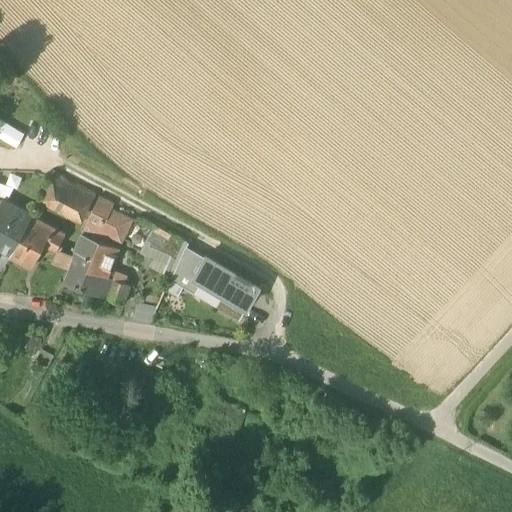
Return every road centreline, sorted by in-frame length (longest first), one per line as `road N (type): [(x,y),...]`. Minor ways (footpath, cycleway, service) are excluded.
road 1 (unclassified): [(259,349),(284,283),(156,206),(56,159),(0,159)]
road 2 (residential): [(511,465),(259,349)]
road 3 (residential): [(259,349),(0,309)]
road 4 (track): [(511,335),(432,425)]
